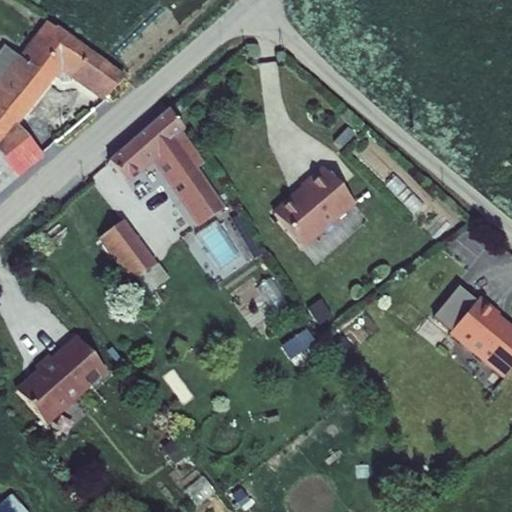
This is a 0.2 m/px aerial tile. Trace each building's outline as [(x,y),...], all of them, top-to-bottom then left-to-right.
[(140,87),(63,32),(34,70),(31,68),(9,96),(4,103),(6,105),(0,113),(0,155),(4,159),(0,163),(0,208),(4,214),(15,204),(32,190),(9,160),(26,137),(71,75),(122,112),(140,87)] [(0,89),(9,96),(31,68),(19,59),(0,82),(0,89)] [(203,139),(187,118),(124,171),(141,190),(168,166),(218,234),(240,218),(212,181),(220,174),(198,143),(203,139)] [(54,171),(26,137),(9,160),(32,190),(54,171)] [(320,258),(370,213),(338,177),(321,193),(319,195),(319,199),(320,201),(313,208),(309,208),(290,225),(320,258)] [(240,218),(218,234),(222,241),(223,242),(235,232),(238,237),(247,231),(240,218)] [(169,276),(138,232),(117,247),(137,276),(126,282),(150,316),(160,309),(148,291),(169,276)] [(222,241),(218,244),(231,265),(237,261),(223,242),(222,241)] [(218,244),(173,274),(186,296),(233,266),(231,265),(218,244)] [(473,296),(448,326),(465,341),(491,310),(473,296)] [(511,330),(509,328),(510,326),(510,323),(509,321),(493,307),(491,310),(465,341),(464,341),(511,380),(511,330)] [(121,388),(94,354),(68,373),(65,369),(51,379),(54,384),(30,402),(57,437),(121,388)] [(206,472),(187,485),(198,503),(218,490),(206,472)]
